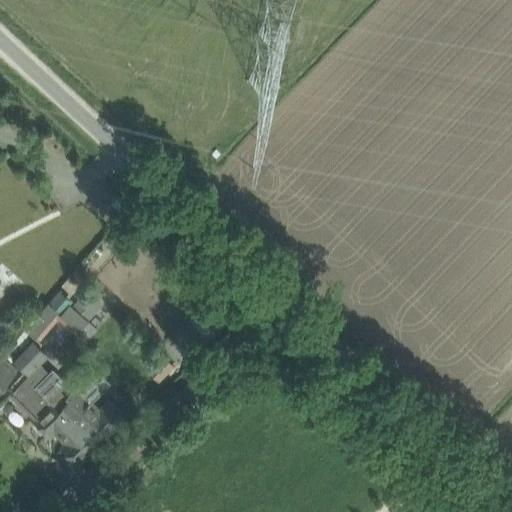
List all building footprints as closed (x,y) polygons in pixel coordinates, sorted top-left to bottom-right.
[(59,310),(58,311),(89,339),(99,327),(98,327),(91,321),(73,306),(71,303),(67,300),(59,310)] [(49,302),(25,330),(32,336),(35,338),(58,311),(59,310),(50,302),(49,302)] [(102,321),(96,316),(94,318),(91,321),(98,327),(102,321)] [(31,336),(13,358),(28,371),(47,350),(31,336)] [(0,387),(18,367),(4,355),(2,358),(0,356),(0,387)] [(36,386),(36,387),(37,387),(51,402),(59,411),(64,406),(76,419),(85,425),(88,422),(105,438),(127,417),(109,400),(99,410),(88,399),(95,392),(78,374),(69,383),(54,368),(36,386)] [(63,447),(80,463),(105,438),(88,422),(85,425),(76,419),(64,406),(59,411),(51,402),(35,418),(52,435),(55,433),(66,444),(63,447)]
